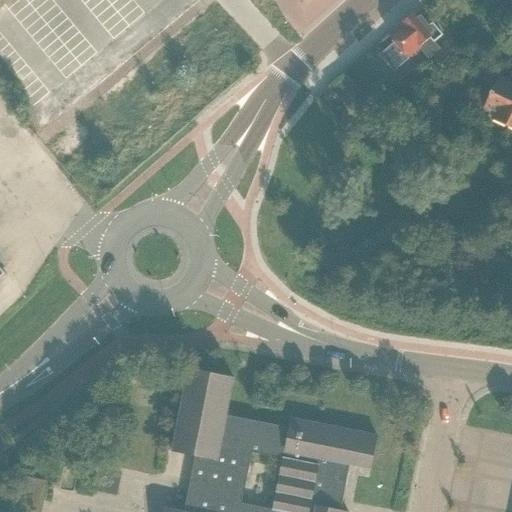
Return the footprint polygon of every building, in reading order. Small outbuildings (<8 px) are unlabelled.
[(434,55),(441,49),(435,42),(443,35),(433,23),(429,26),(416,12),(399,26),(401,29),(391,37),(408,58),(419,48),(429,59),(434,55)] [(451,40),(441,49),(434,55),(445,68),(462,52),(451,40)] [(340,98),(355,84),(346,75),(331,89),(340,98)] [(511,82),(511,84),(499,78),(479,120),(490,126),(493,119),(511,128),(511,82)] [(358,466),(370,469),(377,436),(292,419),(290,428),(226,416),(234,379),(189,369),(172,451),(195,456),(183,511),(178,511),(165,509),(164,511),(342,511),(340,511),(350,463),(358,465),(358,466)] [(44,501),(47,482),(22,476),(18,496),(19,496),(15,511),(40,511),(43,501),(44,501)]
